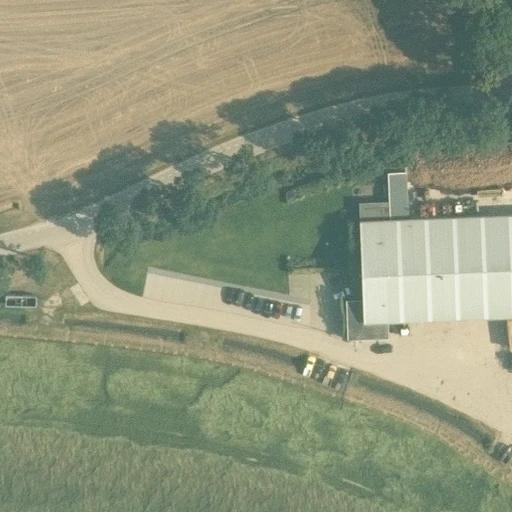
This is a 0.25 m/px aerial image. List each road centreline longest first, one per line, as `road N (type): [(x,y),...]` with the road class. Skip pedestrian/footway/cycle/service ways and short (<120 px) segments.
road 1 (tertiary): [(0,250),(40,242),(349,113),(511,88)]
road 2 (unknown): [(72,227),(93,260),(141,297),(411,365),(511,420)]
